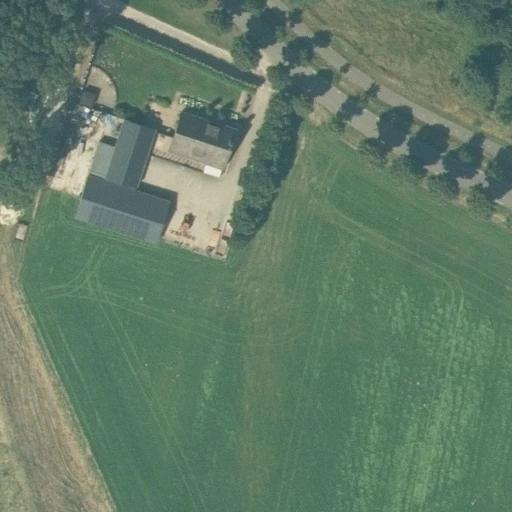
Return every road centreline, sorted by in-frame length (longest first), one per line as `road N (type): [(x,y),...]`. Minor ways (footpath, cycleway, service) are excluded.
road 1 (tertiary): [(290,64),(381,134),(511,197)]
road 2 (residential): [(290,64),(258,72),(103,0)]
